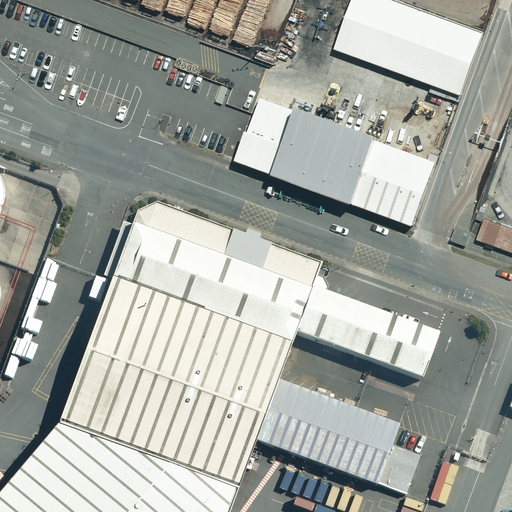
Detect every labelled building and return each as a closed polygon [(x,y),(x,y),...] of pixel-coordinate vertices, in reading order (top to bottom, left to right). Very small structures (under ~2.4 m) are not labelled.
[(488,36),(389,0),(359,0),(340,53),(465,99),(488,36)] [(438,162),(262,100),(240,163),(239,165),(279,179),(278,182),(415,230),(438,162)] [(145,225),(66,434),(244,500),(265,446),(285,390),(302,346),(320,298),(329,274),(171,215),(145,225)] [(511,229),(487,221),(480,242),(511,252),(511,229)] [(473,233),(458,227),(452,242),(467,248),(473,233)] [(0,329),(4,327),(9,314),(8,301),(0,290),(0,329)] [(447,346),(320,298),(302,346),(429,394),(447,346)] [(401,434),(285,390),(265,446),(407,500),(422,459),(396,449),(401,434)] [(66,434),(0,511),(240,511),(244,500),(66,434)]
